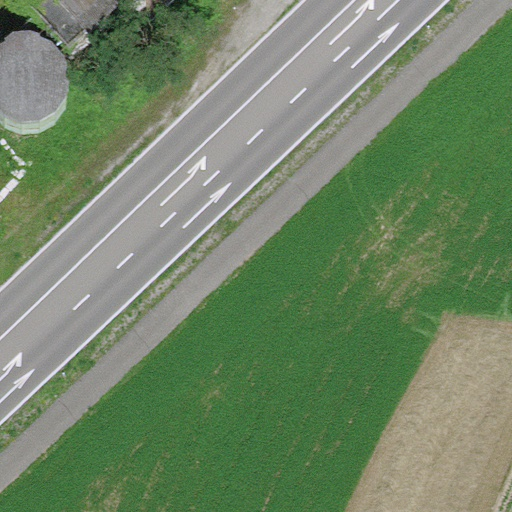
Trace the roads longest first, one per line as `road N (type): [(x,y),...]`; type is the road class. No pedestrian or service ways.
road 1 (track): [(496,0),(0,470)]
road 2 (primary): [(0,356),(376,0)]
